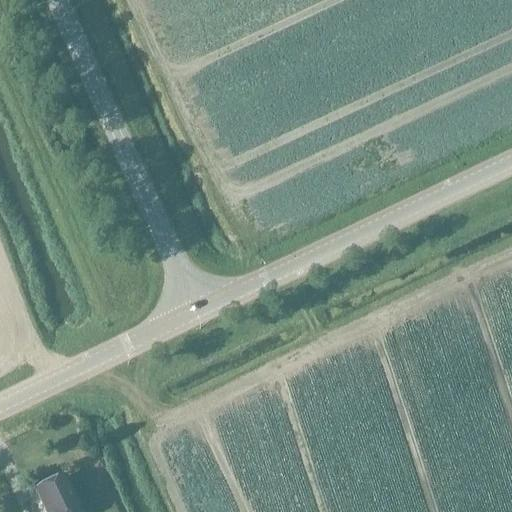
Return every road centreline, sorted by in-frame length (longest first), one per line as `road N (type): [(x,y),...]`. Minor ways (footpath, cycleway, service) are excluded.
road 1 (tertiary): [(195,313),(511,163)]
road 2 (unclassified): [(195,313),(55,0)]
road 3 (tertiary): [(0,408),(195,313)]
